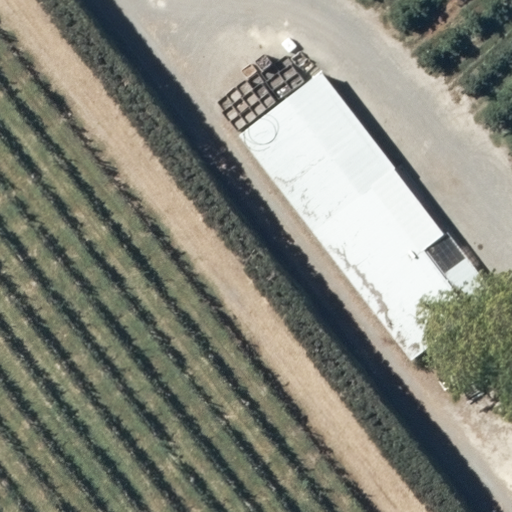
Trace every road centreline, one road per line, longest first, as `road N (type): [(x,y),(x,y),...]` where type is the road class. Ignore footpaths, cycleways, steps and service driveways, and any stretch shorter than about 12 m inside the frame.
road 1 (unknown): [(511,501),(383,345),(171,61)]
road 2 (unknown): [(125,0),(171,61),(232,32),(277,24),(357,39),(511,225)]
